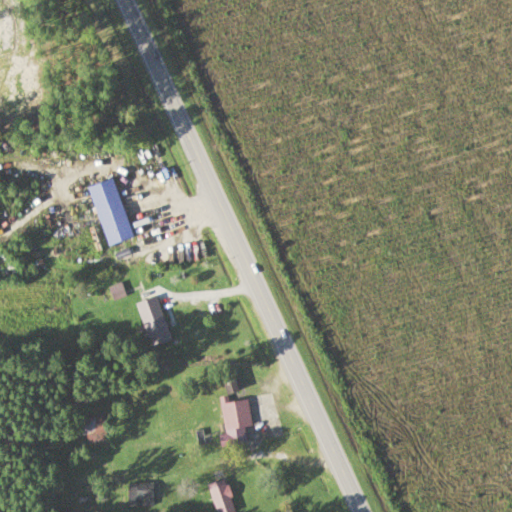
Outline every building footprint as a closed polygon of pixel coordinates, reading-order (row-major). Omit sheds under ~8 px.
[(86,185),(107,246),(133,237),(112,176),(86,185)] [(136,302),(149,346),(169,340),(156,296),(136,302)] [(235,372),(220,375),(225,393),(239,390),(235,372)] [(222,428),(249,428),(249,398),(222,398),(222,428)] [(96,433),(96,418),(78,418),(78,433),(96,433)] [(216,511),(230,511),(235,510),(225,477),(207,483),(216,511)] [(153,482),(127,482),(127,505),(153,505),(153,482)]
